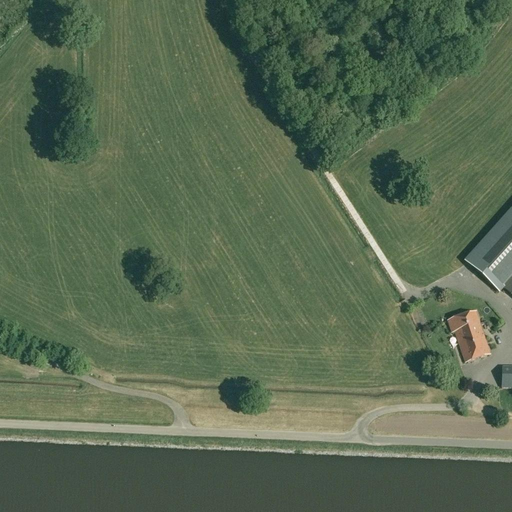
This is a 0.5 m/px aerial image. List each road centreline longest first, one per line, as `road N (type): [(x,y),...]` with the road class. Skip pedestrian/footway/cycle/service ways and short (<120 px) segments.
road 1 (unclassified): [(511,444),(0,422)]
road 2 (track): [(232,0),(257,71),(410,301),(466,284)]
